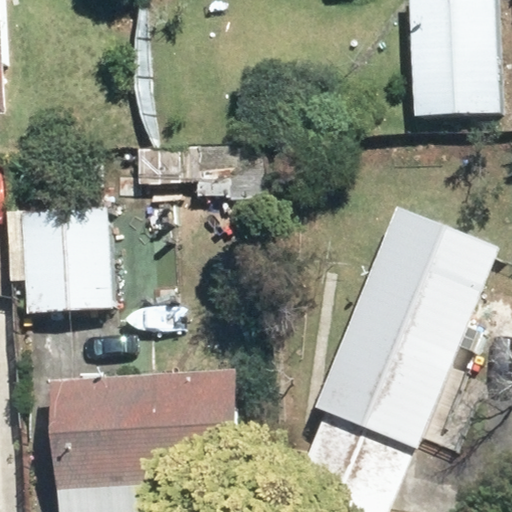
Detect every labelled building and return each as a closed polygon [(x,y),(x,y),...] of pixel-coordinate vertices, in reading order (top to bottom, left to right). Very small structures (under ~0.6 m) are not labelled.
[(410,10),(415,121),(494,117),(488,6),(410,10)] [(196,191),(197,247),(269,246),(267,154),(137,157),(138,192),(196,191)] [(115,204),(30,210),(37,320),(122,314),(115,204)] [(396,227),(316,425),(419,466),(499,268),(396,227)] [(49,402),(59,507),(232,490),(221,385),(49,402)]
